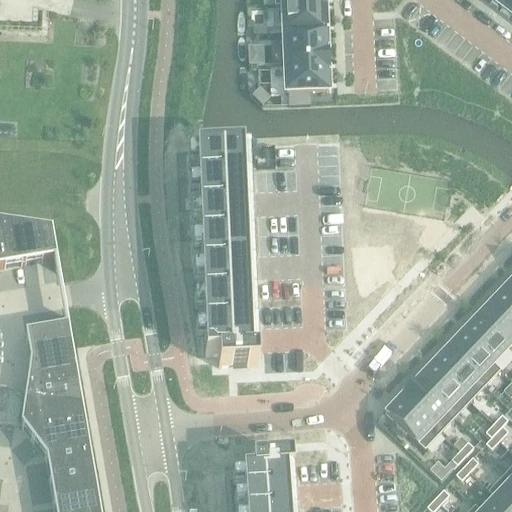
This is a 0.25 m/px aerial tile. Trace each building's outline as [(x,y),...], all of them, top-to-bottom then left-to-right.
[(488,0),(500,9),(506,0),(488,0)] [(511,0),(506,0),(500,9),(511,17),(511,0)] [(324,5),(274,8),(274,9),(281,8),(282,37),(327,35),(327,34),(325,34),(325,24),(325,20),(324,20),(324,5)] [(327,35),(282,37),(283,66),(326,64),(326,57),(327,57),(327,53),(326,53),(325,36),(327,36),(327,35)] [(326,64),(283,66),(285,96),(328,94),(327,74),(328,74),(327,71),(326,64)] [(310,107),(309,95),(287,96),(288,108),(310,107)] [(241,150),(195,152),(204,359),(217,358),(217,370),(257,368),(253,267),(246,267),(241,150)] [(267,161),(268,202),(292,202),(291,160),(267,161)] [(338,176),(339,211),(348,211),(347,176),(338,176)] [(0,271),(55,262),(51,233),(0,225),(0,271)] [(339,313),(341,276),(330,275),(328,313),(339,313)] [(511,297),(505,291),(491,307),(511,327),(511,297)] [(511,346),(511,326),(491,306),(476,322),(507,352),(511,346)] [(461,338),(492,367),(493,367),(507,352),(476,322),(461,338)] [(29,365),(24,401),(79,409),(67,331),(25,337),(29,365)] [(461,338),(446,353),(484,390),(499,374),(500,373),(493,367),(492,367),(461,338)] [(446,353),(431,369),(469,405),(484,390),(446,353)] [(431,369),(416,385),(454,421),(469,405),(431,369)] [(416,385),(401,400),(439,437),(454,421),(416,385)] [(401,400),(386,417),(424,453),(439,437),(401,400)] [(82,410),(25,402),(21,429),(46,462),(88,455),(90,455),(82,410)] [(500,419),(492,428),(498,433),(501,430),(506,425),(502,420),(500,419)] [(498,433),(492,428),(484,436),(490,442),(493,439),(498,433)] [(501,430),(498,433),(493,439),(498,445),(507,436),(501,430)] [(484,448),(490,453),(498,445),(493,439),(490,442),(484,448)] [(458,455),(464,460),(472,452),(467,446),(458,455)] [(88,455),(46,462),(54,507),(95,500),(89,460),(88,455)] [(450,464),(456,469),(464,460),(458,455),(450,464)] [(331,511),(328,458),(250,464),(254,511),(331,511)] [(477,467),(471,462),(463,470),(469,476),(477,467)] [(511,468),(503,479),(511,487),(511,468)] [(469,476),(463,470),(455,479),(460,485),(469,476)] [(488,494),(487,495),(494,501),(495,501),(506,511),(511,511),(511,487),(503,479),(488,494)] [(434,502),(440,508),(448,499),(442,494),(434,502)] [(97,511),(95,500),(54,507),(54,511),(97,511)] [(483,511),(506,511),(495,501),(494,501),(483,511)] [(426,511),(435,511),(440,508),(434,502),(426,511)]
